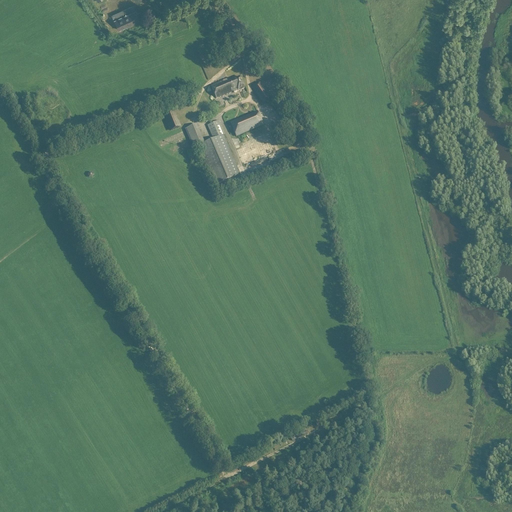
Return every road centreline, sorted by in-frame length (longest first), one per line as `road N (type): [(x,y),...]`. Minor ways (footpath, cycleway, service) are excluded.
road 1 (track): [(66,211),(225,476)]
road 2 (track): [(241,53),(202,91),(36,159),(66,211)]
